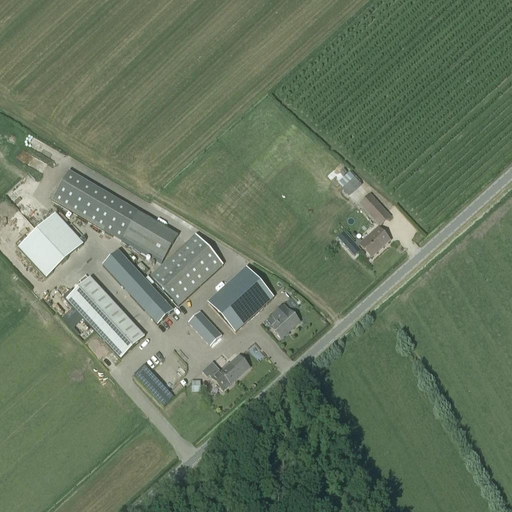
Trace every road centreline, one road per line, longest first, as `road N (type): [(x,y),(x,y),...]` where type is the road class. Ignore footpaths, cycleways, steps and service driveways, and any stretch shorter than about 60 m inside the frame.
road 1 (tertiary): [(135,511),(511,172)]
road 2 (unknown): [(65,165),(213,245),(226,262),(222,281),(187,316),(182,344)]
road 3 (unknown): [(6,252),(42,289),(93,276),(159,348)]
road 4 (unknown): [(159,348),(131,368),(127,381),(193,460)]
road 5 (unknown): [(159,348),(223,353),(264,341),(297,367)]
